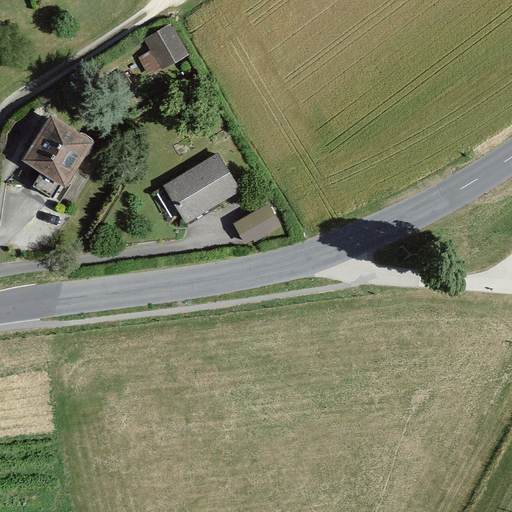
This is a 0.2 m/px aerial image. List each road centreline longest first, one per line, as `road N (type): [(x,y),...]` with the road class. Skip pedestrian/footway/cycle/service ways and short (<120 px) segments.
road 1 (tertiary): [(0,312),(317,257)]
road 2 (tertiary): [(317,257),(387,229),(511,156)]
road 3 (residential): [(511,285),(366,274),(317,257)]
